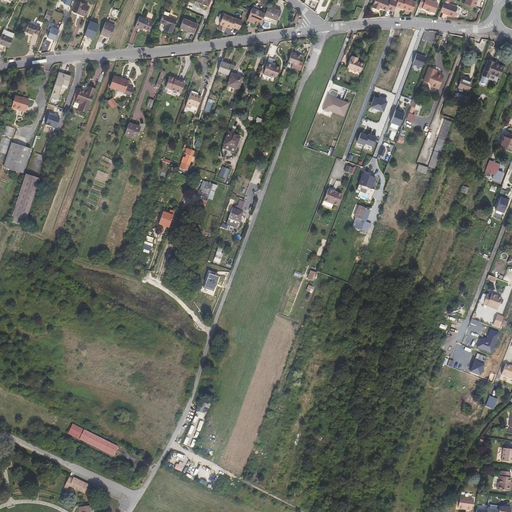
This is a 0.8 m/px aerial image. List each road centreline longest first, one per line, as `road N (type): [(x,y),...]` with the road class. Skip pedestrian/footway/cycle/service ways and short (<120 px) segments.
road 1 (tertiary): [(323,29),(0,67)]
road 2 (residential): [(214,334),(323,29)]
road 3 (residential): [(138,497),(190,413),(214,334)]
road 4 (track): [(174,296),(79,262),(33,230),(15,227)]
road 5 (tertiary): [(496,23),(323,29)]
